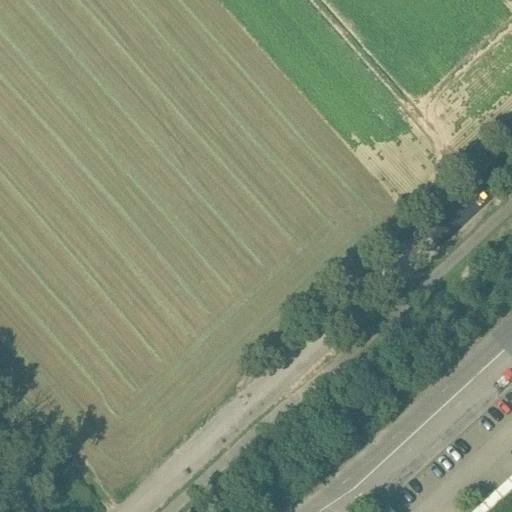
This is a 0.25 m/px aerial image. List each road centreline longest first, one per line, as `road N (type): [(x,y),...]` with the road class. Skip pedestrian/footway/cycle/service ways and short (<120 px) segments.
road 1 (tertiary): [(128,511),(511,161)]
road 2 (track): [(121,511),(0,376)]
